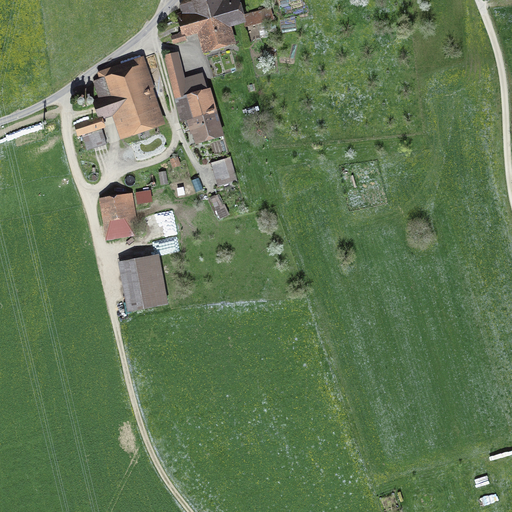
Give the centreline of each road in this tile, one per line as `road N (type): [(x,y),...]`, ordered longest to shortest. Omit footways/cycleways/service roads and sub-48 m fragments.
road 1 (track): [(190,511),(147,440),(129,386),(105,252),(70,153),(65,90)]
road 2 (unclassified): [(0,122),(65,90),(175,0)]
road 3 (track): [(477,0),(499,57),(511,201)]
road 4 (track): [(150,26),(179,130),(210,191)]
